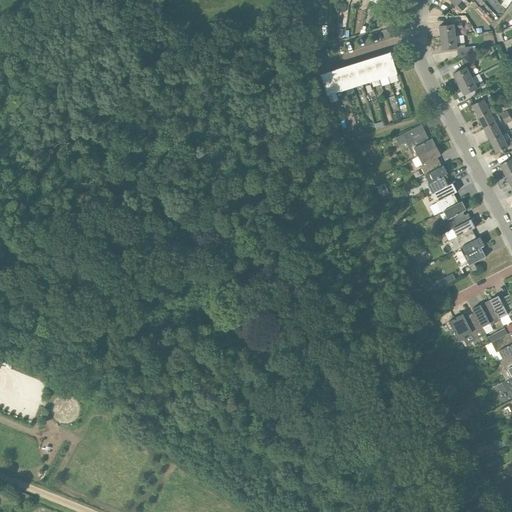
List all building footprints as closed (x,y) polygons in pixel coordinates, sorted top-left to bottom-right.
[(462,0),(449,0),(461,13),(464,9),(459,3),(462,0)] [(481,17),(489,26),(493,22),(485,13),(485,14),(479,7),(479,8),(477,5),(476,5),(473,2),(470,5),(476,11),(481,17)] [(439,26),(441,38),(455,36),(454,29),(462,28),(462,23),(455,24),(439,26)] [(455,36),(441,38),(442,50),(457,49),(458,59),(473,53),(473,47),(465,48),(465,45),(457,46),(455,36)] [(391,54),(382,56),(388,76),(397,73),(391,54)] [(387,76),(388,76),(382,56),(373,59),(379,79),(382,86),(389,84),(387,76)] [(364,62),(371,81),(379,79),(373,59),(364,62)] [(356,64),(362,84),(371,81),(364,62),(356,64)] [(458,85),(471,78),(468,72),(476,67),(473,63),(453,74),(458,85)] [(353,87),(362,84),(356,64),(347,67),(353,87)] [(338,70),(345,89),(353,87),(347,67),(338,70)] [(336,92),(345,89),(338,70),(330,72),(336,92)] [(338,98),(336,92),(330,72),(321,75),(327,95),(328,94),(330,100),(338,98)] [(475,85),(471,78),(458,85),(464,96),(485,85),(482,80),(475,85)] [(471,106),(478,118),(489,112),(485,105),(492,101),(490,97),(491,96),(488,92),(480,96),(482,100),(471,106)] [(495,124),(501,121),(495,109),(489,112),(478,118),(484,129),(495,124)] [(503,120),(509,116),(507,111),(500,115),(503,120)] [(505,125),(511,121),(509,116),(503,120),(505,125)] [(376,129),(385,126),(384,121),(375,124),(376,129)] [(501,135),(495,124),(484,129),(490,141),(501,135)] [(341,131),(343,139),(350,137),(347,129),(341,131)] [(414,149),(418,156),(436,147),(432,139),(426,141),(425,138),(427,137),(423,131),(415,135),(412,130),(395,139),(399,146),(408,142),(412,150),(414,149)] [(511,139),(505,143),(501,135),(490,141),(496,153),(511,144),(511,139)] [(441,155),(436,147),(418,156),(422,164),(420,165),(425,175),(443,166),(442,166),(439,161),(437,162),(435,158),(441,155)] [(506,177),(511,173),(511,158),(500,165),(506,177)] [(448,174),(443,166),(425,175),(429,183),(427,184),(432,194),(434,193),(449,185),(446,180),(444,181),(442,177),(448,174)] [(442,212),(462,201),(458,203),(455,197),(453,198),(451,195),(457,192),(452,183),(449,185),(434,193),(438,201),(436,202),(442,212)] [(453,229),(470,220),(467,221),(464,214),(461,215),(459,211),(465,208),(462,201),(442,212),(444,211),(447,219),(446,220),(451,230),(453,229)] [(471,219),(470,220),(453,229),(457,237),(455,238),(460,248),(477,239),(474,233),(471,234),(470,231),(475,228),(471,219)] [(400,233),(408,229),(405,223),(397,227),(400,233)] [(407,230),(401,233),(405,243),(412,239),(407,230)] [(480,237),(477,239),(460,248),(464,256),(469,266),(474,263),(486,257),(483,251),(480,252),(479,249),(485,246),(480,237)] [(423,247),(415,251),(418,258),(426,254),(423,247)] [(441,287),(455,279),(452,274),(438,282),(441,287)] [(490,300),(499,318),(507,314),(509,316),(511,314),(511,298),(510,294),(504,298),(505,300),(502,302),(501,302),(498,296),(490,300)] [(501,321),(499,318),(490,300),(484,303),(487,307),(483,309),(480,305),(472,309),(474,313),(481,327),(489,323),(491,326),(501,321)] [(481,327),(474,313),(469,316),(470,318),(466,321),(463,314),(449,322),(459,342),(463,340),(466,345),(485,335),(481,327)] [(422,322),(410,329),(414,338),(427,331),(422,322)] [(502,358),(503,359),(511,354),(511,340),(509,334),(491,343),(496,352),(491,354),(495,362),(502,358)] [(511,354),(503,359),(500,361),(506,370),(508,369),(511,377),(511,376),(511,354)] [(453,407),(460,401),(455,396),(449,403),(453,407)] [(460,420),(472,414),(465,402),(454,408),(460,420)] [(487,448),(484,441),(474,446),(478,453),(488,448),(487,448)] [(496,455),(482,462),(486,472),(501,465),(496,455)] [(503,511),(510,511),(508,508),(511,507),(508,500),(499,505),(502,511),(503,511)]
